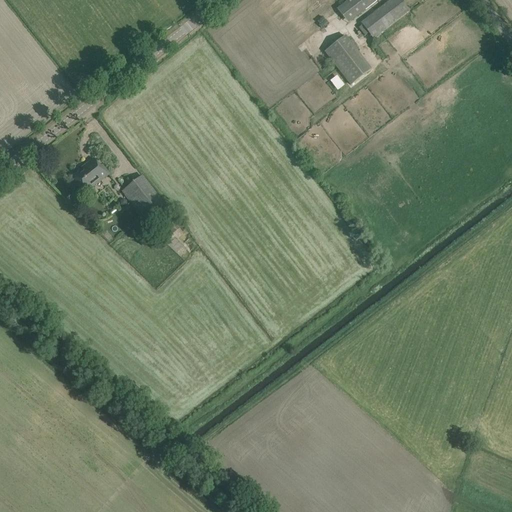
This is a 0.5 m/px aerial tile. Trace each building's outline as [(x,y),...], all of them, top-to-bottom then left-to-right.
[(346,0),(348,1),(337,9),(348,24),(379,0),(346,0)] [(409,11),(400,0),(391,0),(361,23),(364,27),(361,30),(366,37),(369,34),(373,39),(409,11)] [(324,53),(351,87),(372,69),(346,36),(324,53)] [(85,172),(74,181),(84,194),(109,175),(102,166),(100,167),(94,159),(82,168),(85,172)] [(121,192),(143,220),(164,203),(143,176),(121,192)]
